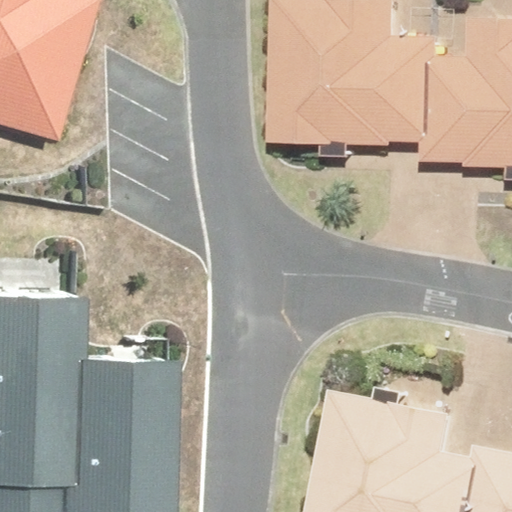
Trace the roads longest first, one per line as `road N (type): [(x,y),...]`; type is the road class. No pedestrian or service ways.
road 1 (residential): [(250,277),(227,0)]
road 2 (residential): [(250,277),(375,283),(511,306)]
road 3 (residential): [(232,511),(250,277)]
